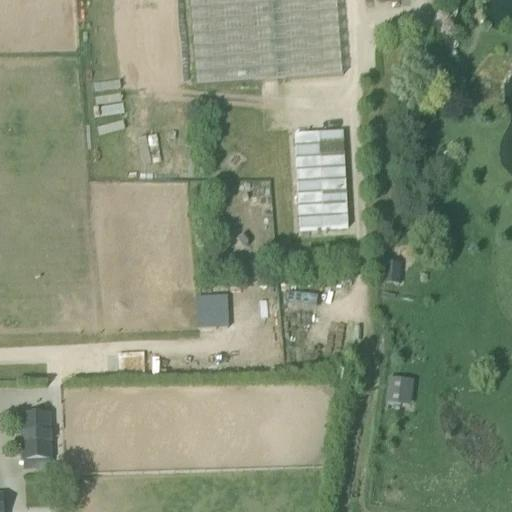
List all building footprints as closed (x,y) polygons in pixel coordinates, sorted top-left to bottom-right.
[(335,0),(190,0),(197,89),(342,77),(335,0)] [(343,134),(295,138),(301,234),(349,230),(343,134)] [(385,408),(399,410),(403,382),(389,380),(385,408)] [(315,395),(315,449),(333,449),(333,395),(315,395)] [(22,416),(24,462),(51,460),(49,415),(22,416)]
